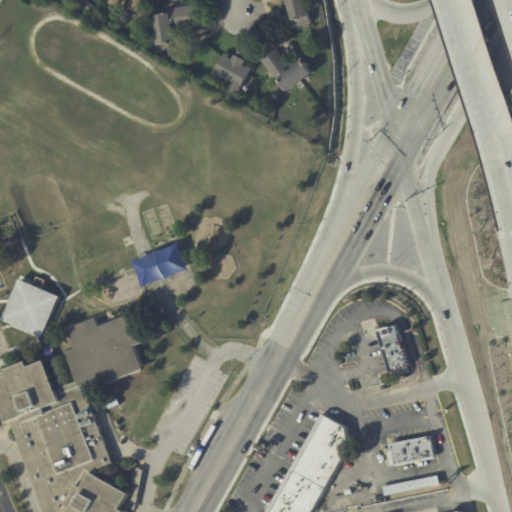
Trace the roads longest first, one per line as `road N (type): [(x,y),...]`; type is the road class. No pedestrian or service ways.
road 1 (secondary): [(398,152),(333,238),(213,463)]
road 2 (secondary): [(511,28),(439,148),(426,202),(431,263)]
road 3 (secondary): [(207,511),(329,299)]
road 4 (secondary): [(357,23),(358,108),(333,238)]
road 5 (secondary): [(329,299),(398,152)]
road 6 (secondary): [(329,299),(371,271),(394,271),(419,280),(443,303)]
